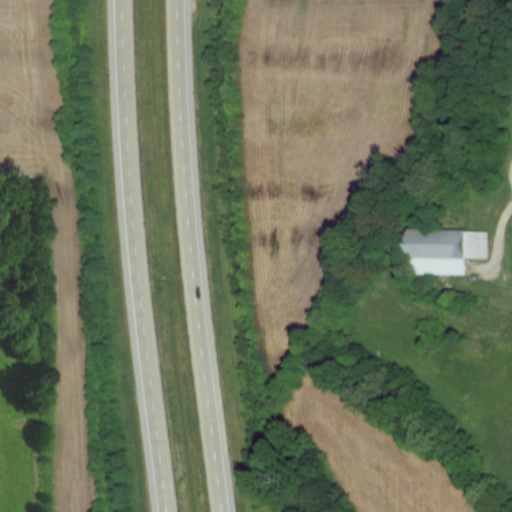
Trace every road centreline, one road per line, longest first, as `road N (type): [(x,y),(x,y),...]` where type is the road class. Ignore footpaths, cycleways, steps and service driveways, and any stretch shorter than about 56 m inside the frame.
road 1 (primary): [(225,511),(184,140),(182,0)]
road 2 (primary): [(122,0),(165,511)]
